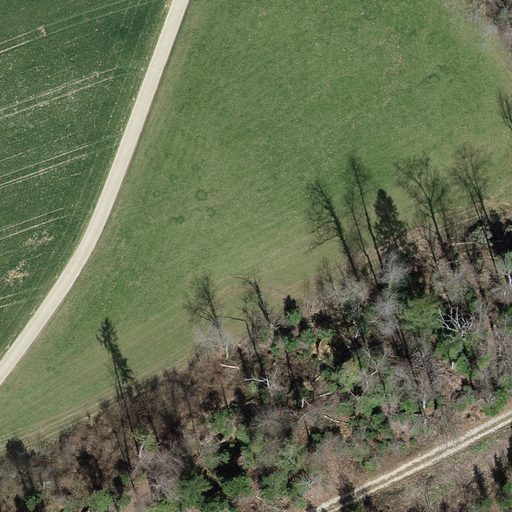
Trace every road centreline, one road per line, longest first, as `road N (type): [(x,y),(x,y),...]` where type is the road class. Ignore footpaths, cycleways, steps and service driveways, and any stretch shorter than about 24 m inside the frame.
road 1 (unclassified): [(0,373),(66,280),(179,0)]
road 2 (track): [(332,511),(511,420)]
